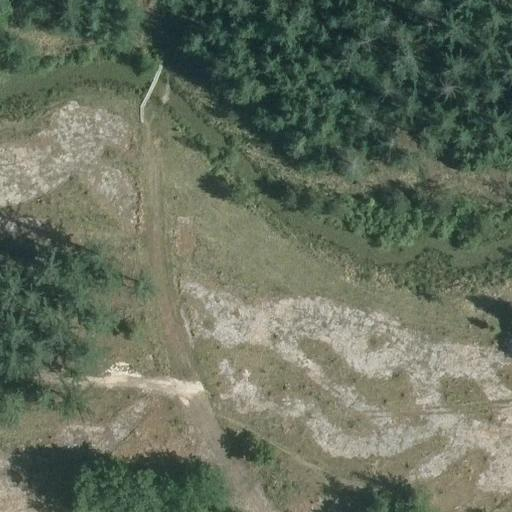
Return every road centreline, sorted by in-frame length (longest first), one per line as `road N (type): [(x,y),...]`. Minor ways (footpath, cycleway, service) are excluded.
road 1 (track): [(152,116),(154,232),(189,401)]
road 2 (track): [(0,365),(160,389),(189,401)]
road 3 (track): [(258,511),(189,401)]
